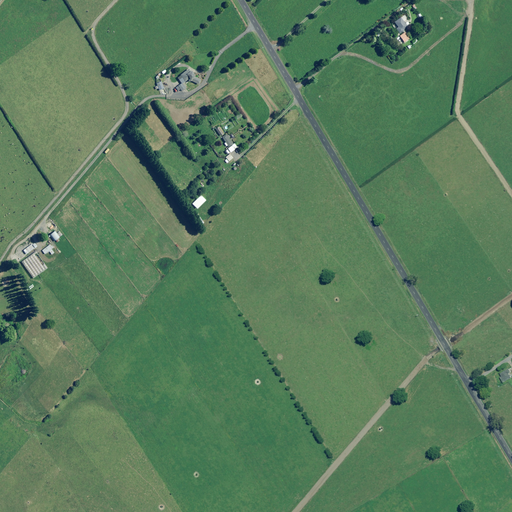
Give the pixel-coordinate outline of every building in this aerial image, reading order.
[(404,22),(401,18),(394,22),(398,27),(396,29),(399,34),(404,31),(403,30),(407,27),(405,24),(407,23),(405,21),(404,22)] [(410,39),(405,32),(400,36),(404,43),(410,39)] [(182,83),(187,80),(189,82),(191,81),(199,85),(201,80),(195,77),(189,69),(180,75),(177,78),(181,83),(182,83)] [(161,82),(156,84),(157,86),(154,87),(156,90),(159,89),(159,91),(164,89),(161,82)] [(181,83),(176,88),(178,91),(179,91),(180,92),(186,88),(182,83),(181,83)] [(233,144),(227,135),(222,138),(228,147),(233,144)] [(50,235),(54,241),(55,240),(57,243),(60,241),(58,239),(63,235),(60,231),(57,233),(55,231),(50,235)] [(52,248),(48,243),(43,247),(45,249),(42,251),(45,254),(49,251),(51,254),(53,253),(51,250),(52,248)] [(33,245),(32,244),(23,251),(26,254),(37,246),(35,244),(33,245)] [(47,268),(35,252),(21,262),(32,278),(35,276),(37,275),(40,273),(42,271),(44,270),(47,268)] [(511,373),(509,369),(501,374),(502,377),(501,378),(504,383),(511,378),(511,377),(510,374),(511,373)]
